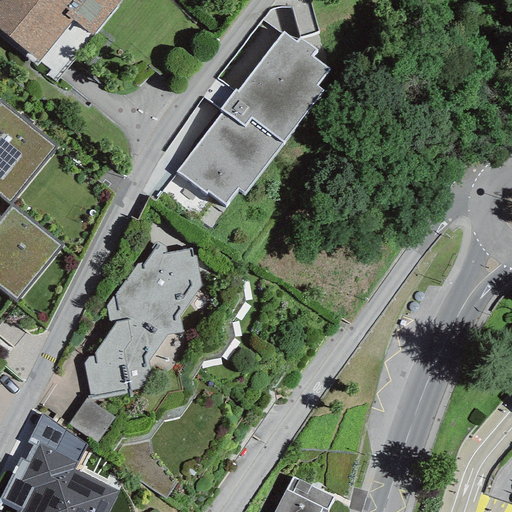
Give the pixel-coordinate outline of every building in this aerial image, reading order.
[(0,0),(0,29),(37,59),(71,17),(93,34),(119,0),(0,0)] [(222,111),(176,171),(206,193),(208,191),(226,204),(236,189),(244,194),(322,89),(316,84),(329,68),(311,55),(316,48),(299,37),(296,41),(284,31),(238,92),(235,89),(219,109),(222,111)] [(63,244),(12,204),(59,147),(0,99),(0,198),(8,205),(0,215),(0,290),(16,303),(63,244)] [(88,358),(83,364),(89,396),(139,389),(149,370),(147,361),(166,334),(184,332),(179,317),(201,286),(192,248),(166,253),(165,246),(157,241),(151,248),(153,249),(142,264),(137,264),(106,307),(109,321),(115,321),(94,355),(88,358)] [(85,399),(68,425),(96,443),(113,417),(85,399)] [(87,445),(41,413),(40,415),(28,442),(33,445),(37,447),(39,444),(76,462),(87,445)] [(0,511),(107,511),(118,492),(73,469),(76,462),(39,444),(37,447),(33,445),(24,462),(19,459),(0,497),(0,511)] [(333,496),(292,476),(273,511),(318,511),(321,505),(327,508),(333,496)]
